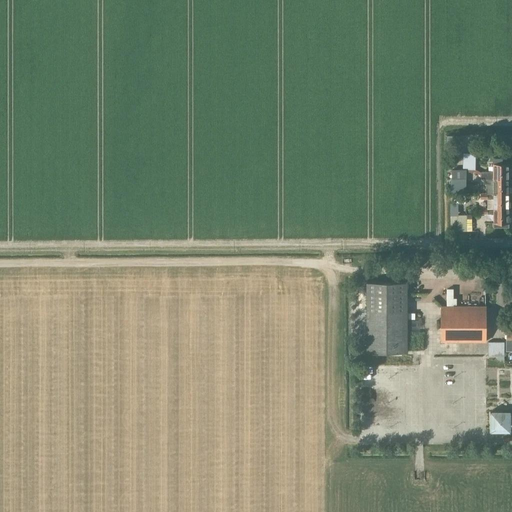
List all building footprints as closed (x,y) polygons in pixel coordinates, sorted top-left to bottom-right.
[(476,156),(465,156),(464,169),(475,169),(476,156)] [(493,179),(509,179),(509,164),(493,164),(493,172),(481,172),(481,178),(493,178),(493,179)] [(454,179),(454,193),(466,193),(465,179),(454,179)] [(509,193),(509,179),(493,179),(485,179),(486,193),(509,193)] [(487,208),(509,208),(509,193),(486,193),(480,193),(480,199),(487,199),(487,208)] [(452,194),(453,203),(466,203),(466,194),(452,194)] [(509,208),(487,208),(480,208),(481,213),(494,213),(494,222),(494,223),(494,226),(495,227),(508,227),(509,226),(509,223),(509,222),(509,208)] [(466,230),(466,214),(457,214),(457,230),(466,230)] [(407,282),(367,282),(367,353),(408,353),(407,282)] [(486,341),(486,306),(442,306),(442,341),(486,341)] [(488,341),(488,355),(504,356),(505,342),(488,341)] [(511,432),(511,411),(493,412),(493,433),(511,432)]
